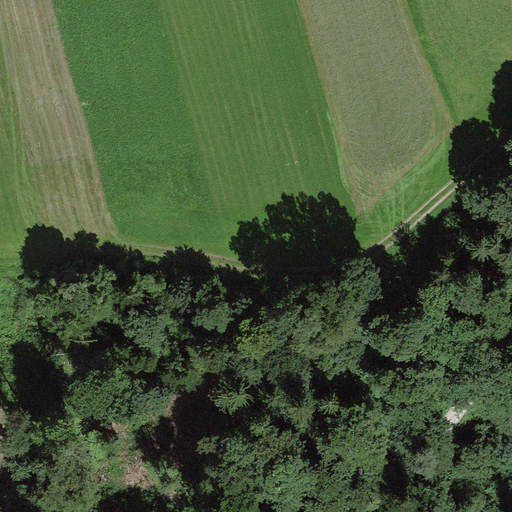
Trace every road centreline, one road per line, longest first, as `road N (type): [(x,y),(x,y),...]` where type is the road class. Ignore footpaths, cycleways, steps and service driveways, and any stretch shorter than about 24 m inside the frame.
road 1 (track): [(511,324),(417,467),(349,511)]
road 2 (track): [(511,141),(400,243)]
